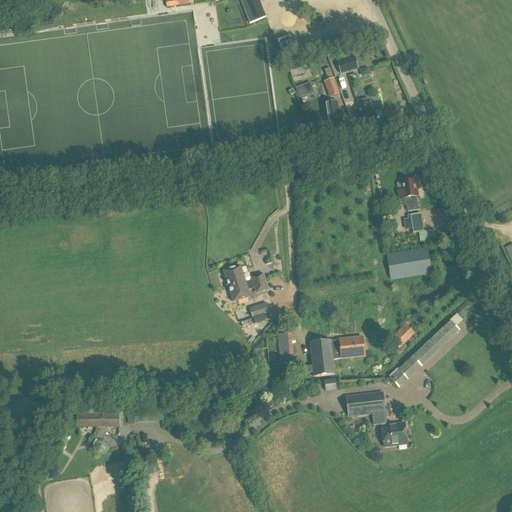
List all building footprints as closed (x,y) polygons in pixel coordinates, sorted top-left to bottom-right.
[(266,17),(258,0),(240,0),(243,6),(250,24),(266,17)] [(295,48),(290,38),(290,37),(289,37),(279,41),(278,42),(282,53),(283,53),(283,54),(294,49),(295,49),(295,48)] [(337,61),(340,75),(358,70),(355,56),(337,61)] [(301,63),(289,67),(292,78),(304,75),(301,63)] [(359,71),(361,78),(370,75),(368,68),(359,71)] [(323,82),(329,98),(340,95),(334,79),(323,82)] [(298,96),(313,91),(310,83),(296,89),(298,96)] [(369,100),(357,101),(358,110),(355,110),(354,111),(355,116),(357,117),(359,117),(359,118),(360,117),(361,124),(372,123),(372,118),(374,117),(373,110),(370,110),(369,100)] [(337,101),(324,103),(325,107),(328,129),(339,128),(339,123),(342,123),(341,114),(339,115),(338,110),(337,101)] [(400,200),(401,203),(404,206),(408,205),(408,208),(407,209),(408,213),(418,211),(416,198),(419,197),(417,189),(415,190),(414,182),(408,183),(407,181),(404,182),(403,183),(397,185),(400,200)] [(436,217),(433,201),(424,202),(426,219),(436,217)] [(421,214),(408,217),(408,221),(411,220),(413,232),(414,234),(418,234),(419,235),(420,242),(437,240),(435,230),(424,232),(421,214)] [(427,250),(387,256),(391,281),(431,274),(427,250)] [(241,266),(229,270),(222,272),(232,304),(250,298),(248,291),(254,289),(255,294),(267,291),(262,274),(251,278),(252,281),(246,283),(241,266)] [(249,309),(252,319),(269,313),(266,303),(249,309)] [(397,350),(417,331),(409,322),(389,342),(397,350)] [(459,331),(456,328),(451,322),(450,323),(413,358),(421,366),(459,331)] [(312,367),(305,367),(306,373),(313,373),(313,376),(336,374),(334,360),(365,358),(363,338),(340,340),(310,343),(312,367)] [(292,353),(282,354),(283,365),(293,364),(292,353)] [(415,372),(407,363),(391,379),(399,387),(415,372)] [(326,389),(337,388),(336,376),(325,377),(326,389)] [(385,411),(383,393),(346,396),(348,416),(372,414),(372,412),(385,411)] [(117,411),(75,411),(75,427),(108,426),(108,427),(117,427),(117,411)] [(372,412),(372,414),(373,426),(381,425),(383,448),(397,447),(396,443),(405,442),(405,440),(407,437),(407,434),(404,432),(404,425),(386,426),(385,411),(372,412)]
